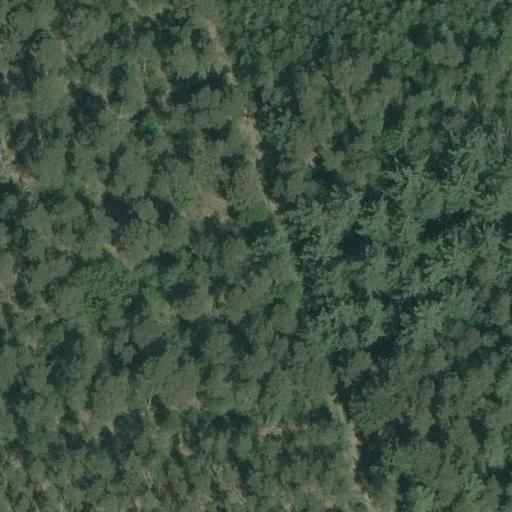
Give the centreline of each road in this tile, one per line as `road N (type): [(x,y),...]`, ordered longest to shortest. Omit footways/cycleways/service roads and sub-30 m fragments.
road 1 (track): [(366,511),(202,0)]
road 2 (track): [(283,251),(511,144)]
